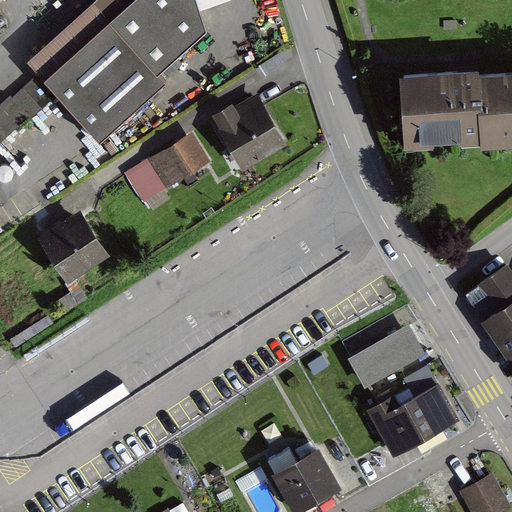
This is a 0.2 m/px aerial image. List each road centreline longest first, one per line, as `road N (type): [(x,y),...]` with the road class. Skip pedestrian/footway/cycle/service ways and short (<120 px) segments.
road 1 (tertiary): [(301,0),(361,176),(507,422)]
road 2 (residential): [(507,422),(346,511)]
